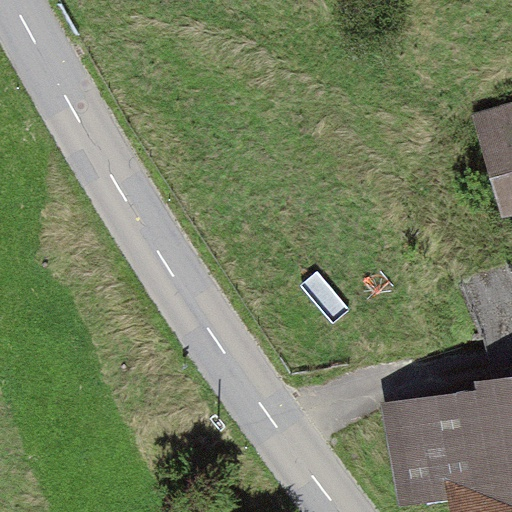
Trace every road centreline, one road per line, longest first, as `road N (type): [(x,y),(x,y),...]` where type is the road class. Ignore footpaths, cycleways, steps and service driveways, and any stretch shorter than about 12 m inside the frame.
road 1 (track): [(43,49),(134,26),(283,54),(352,94),(452,203),(511,346)]
road 2 (tertiary): [(343,511),(200,311),(15,0)]
